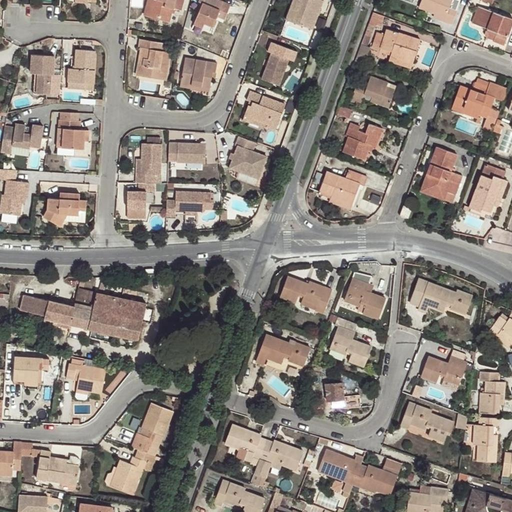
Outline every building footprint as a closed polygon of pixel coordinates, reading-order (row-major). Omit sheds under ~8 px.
[(169,7),(174,8),(181,10),(182,0),(150,0),(146,15),(168,21),(170,12),(168,11),(169,7)] [(210,30),(217,14),(219,9),(216,8),(219,0),(199,0),(199,1),(202,2),(194,24),(210,30)] [(219,9),(217,14),(225,18),(230,4),(220,0),(219,0),(216,8),(219,9)] [(292,0),(285,20),(292,23),(300,0),(292,0)] [(321,0),(300,0),(292,23),(311,30),(321,0)] [(421,0),(418,7),(434,13),(445,17),(444,21),(451,24),(456,11),(453,10),(449,8),(451,3),(451,0),(421,0)] [(497,32),(494,38),(493,41),(504,45),(511,21),(511,19),(478,6),(472,23),(486,28),(497,32)] [(383,17),(373,13),(364,36),(370,38),(374,26),(380,28),(383,17)] [(445,17),(434,13),(433,17),(444,21),(445,17)] [(484,34),(494,38),(497,32),(486,28),(484,34)] [(391,52),(390,55),(389,57),(411,64),(419,41),(386,30),(384,35),(377,33),(371,49),(379,52),(380,48),(391,52)] [(370,38),(364,36),(361,46),(367,48),(370,38)] [(138,47),(140,47),(144,48),(143,58),(139,57),(136,75),(165,79),(169,52),(164,51),(165,43),(140,39),(138,47)] [(367,48),(361,46),(357,55),(354,63),(363,66),(369,49),(367,48)] [(69,68),(68,81),(94,82),(95,54),(93,50),(76,50),(75,69),(69,68)] [(289,58),(271,52),(262,78),(280,84),(289,58)] [(37,92),(59,94),(60,74),(53,74),(54,56),(32,55),(30,73),(35,73),(38,74),(37,92)] [(411,64),(389,57),(388,61),(410,68),(411,64)] [(212,71),(215,71),(216,63),(185,58),(180,84),(191,86),(191,84),(209,88),(211,77),(212,71)] [(364,94),(372,97),(377,99),(376,103),(388,107),(394,90),(386,87),(387,83),(370,77),(367,85),(358,82),(351,101),(361,104),(364,94)] [(479,113),(478,114),(486,117),(484,123),(493,126),(498,111),(490,108),(496,91),(474,83),(471,89),(460,85),(453,106),(464,109),(465,107),(479,113)] [(247,100),(250,100),(253,101),(251,105),(248,104),(243,119),(252,123),(254,118),(267,123),(266,126),(275,129),(284,103),(250,91),(247,100)] [(339,105),(336,113),(348,118),(351,109),(339,105)] [(477,117),(478,114),(479,113),(465,107),(464,109),(453,106),(452,108),(477,117)] [(78,112),(59,112),(59,120),(77,121),(78,112)] [(265,128),(266,126),(267,123),(254,118),(252,123),(265,128)] [(80,121),(77,121),(59,120),(59,129),(63,128),(62,148),(84,149),(84,140),(85,130),(79,130),(80,121)] [(5,126),(1,153),(11,154),(11,152),(12,147),(29,150),(30,146),(39,148),(43,126),(33,124),(32,131),(31,135),(24,133),(25,129),(25,125),(16,123),(15,127),(5,126)] [(493,126),(484,123),(483,128),(491,131),(493,126)] [(376,137),(379,128),(369,124),(365,133),(357,130),(359,126),(350,124),(346,136),(348,137),(343,151),(364,159),(367,150),(369,145),(373,147),(375,148),(379,138),(376,137)] [(495,124),(493,131),(501,134),(503,127),(499,125),(495,124)] [(257,141),(239,135),(236,144),(238,145),(235,153),(233,158),(230,166),(258,177),(267,155),(254,150),(257,141)] [(136,180),(136,188),(139,189),(153,188),(153,179),(159,179),(159,148),(158,148),(158,142),(144,142),(144,148),(140,148),(140,164),(141,179),(136,180)] [(204,146),(167,147),(167,160),(167,165),(176,164),(176,166),(205,165),(204,146)] [(12,147),(11,152),(15,153),(15,155),(28,157),(29,150),(12,147)] [(437,148),(431,164),(435,166),(428,188),(445,195),(446,192),(455,195),(461,176),(450,172),(456,155),(437,148)] [(435,166),(431,164),(421,191),(444,199),(445,195),(428,188),(435,166)] [(496,196),(501,198),(507,181),(502,179),(504,172),(485,165),(469,207),(480,211),(482,208),(490,212),(493,204),(496,196)] [(327,171),(320,190),(332,194),(330,198),(352,205),(360,183),(364,185),(367,177),(348,169),(345,178),(327,171)] [(16,171),(0,170),(0,179),(6,180),(5,195),(1,195),(0,215),(21,216),(21,204),(18,204),(19,198),(22,198),(29,198),(29,182),(16,181),(16,171)] [(155,196),(155,188),(153,188),(139,189),(139,196),(139,200),(128,200),(128,214),(146,213),(146,197),(155,196)] [(60,214),(66,215),(78,215),(79,211),(85,211),(85,200),(79,199),(79,193),(60,192),(59,199),(48,198),(48,210),(43,217),(55,223),(60,214)] [(118,194),(118,217),(128,217),(127,194),(118,194)] [(176,205),(167,205),(168,221),(177,221),(177,214),(187,214),(199,213),(206,213),(206,210),(215,210),(215,202),(212,202),(212,194),(176,194),(176,205)] [(352,205),(330,198),(329,201),(350,208),(352,205)] [(411,209),(404,207),(400,215),(408,218),(411,209)] [(60,226),(66,215),(60,214),(55,223),(60,226)] [(366,291),(369,283),(372,275),(355,272),(354,274),(350,284),(344,300),(360,306),(361,303),(365,305),(363,310),(362,313),(378,319),(386,298),(371,292),(366,291)] [(304,296),(303,298),(301,304),(315,309),(315,310),(323,313),(332,290),(310,281),(308,284),(287,276),(279,297),(295,303),(297,297),(299,294),(304,296)] [(451,304),(450,307),(450,309),(465,314),(472,295),(457,289),(456,292),(418,278),(409,303),(418,306),(417,310),(425,313),(428,306),(443,311),(445,305),(446,302),(451,304)] [(145,303),(78,289),(74,306),(75,307),(71,324),(134,339),(137,337),(145,303)] [(20,311),(41,316),(44,299),(24,295),(20,311)] [(54,321),(71,324),(75,307),(74,306),(44,299),(41,316),(45,316),(44,318),(54,321)] [(337,317),(330,314),(328,320),(335,322),(337,317)] [(352,339),(358,324),(337,317),(335,322),(334,325),(338,326),(330,349),(346,354),(346,353),(347,351),(352,352),(351,355),(349,361),(364,366),(371,346),(352,339)] [(511,320),(509,318),(506,322),(499,317),(488,331),(501,341),(503,338),(510,343),(511,344),(511,320)] [(289,356),(288,359),(288,360),(303,365),(310,347),(296,341),(295,340),(290,338),(288,342),(266,334),(256,361),(263,364),(266,357),(281,362),(283,357),(284,354),(289,356)] [(503,338),(501,341),(508,346),(510,343),(503,338)] [(192,340),(178,341),(179,359),(192,358),(192,356),(204,355),(203,345),(192,346),(192,340)] [(16,345),(7,344),(6,351),(15,352),(16,345)] [(463,374),(467,364),(468,362),(450,356),(448,363),(428,356),(421,376),(436,381),(438,376),(439,373),(444,375),(443,377),(443,379),(459,384),(463,374)] [(38,378),(41,378),(42,370),(48,370),(48,359),(14,357),(13,380),(38,381),(38,378)] [(83,358),(81,366),(94,368),(95,360),(83,358)] [(81,366),(69,364),(66,378),(74,380),(74,376),(75,371),(80,372),(79,377),(76,396),(77,399),(84,400),(87,398),(88,391),(101,393),(106,370),(94,368),(81,366)] [(473,369),(474,367),(467,364),(463,374),(472,378),(473,369)] [(498,414),(499,405),(499,401),(503,401),(504,382),(499,381),(499,373),(480,372),(480,381),(485,381),(485,393),(480,393),(479,413),(498,414)] [(327,401),(332,400),(343,399),(344,405),(345,408),(360,406),(359,395),(344,397),(342,382),(325,384),(327,401)] [(431,427),(430,430),(428,435),(444,441),(447,434),(449,434),(454,421),(431,413),(431,410),(409,402),(400,425),(408,428),(409,424),(424,429),(425,427),(426,425),(431,427)] [(137,433),(131,447),(137,449),(154,455),(172,411),(152,403),(139,434),(137,433)] [(456,426),(465,429),(466,422),(467,416),(458,412),(456,426)] [(492,444),(493,435),(494,425),(498,426),(498,418),(479,417),(478,425),(475,425),(473,444),(478,445),(477,460),(496,462),(496,445),(492,444)] [(259,458),(266,439),(260,437),(261,435),(232,424),(225,443),(239,448),(237,455),(250,460),(250,462),(257,464),(259,458)] [(257,464),(254,473),(266,477),(270,465),(280,469),(282,464),(296,470),(303,450),(288,444),(287,447),(281,445),(282,442),(274,439),(273,442),(266,439),(259,458),(257,464)] [(13,470),(20,470),(21,455),(22,442),(13,441),(13,452),(5,451),(5,455),(0,454),(0,474),(12,475),(13,470)] [(22,442),(21,455),(32,456),(32,448),(32,443),(27,442),(22,442)] [(41,450),(32,448),(32,456),(40,457),(41,450)] [(150,471),(156,456),(154,455),(137,449),(135,457),(133,456),(130,463),(120,460),(117,468),(111,485),(133,493),(142,468),(150,471)] [(360,464),(363,457),(356,454),(354,459),(326,449),(318,468),(334,474),(334,473),(347,477),(346,481),(342,491),(344,491),(342,496),(348,498),(353,484),(360,464)] [(51,451),(41,450),(40,457),(36,478),(63,482),(76,484),(79,465),(71,464),(67,463),(68,459),(50,456),(51,451)] [(511,453),(505,453),(501,481),(505,481),(506,476),(509,477),(510,472),(511,472),(511,453)] [(402,463),(386,458),(383,465),(399,470),(402,463)] [(367,466),(360,464),(353,484),(360,486),(362,483),(376,488),(390,494),(397,475),(382,469),(380,473),(373,470),(375,467),(368,465),(367,466)] [(399,470),(383,465),(382,469),(397,475),(399,470)] [(107,484),(111,485),(117,468),(113,467),(107,484)] [(334,474),(318,468),(317,471),(346,481),(347,477),(334,473),(334,474)] [(254,473),(251,482),(259,484),(267,488),(269,482),(265,481),(266,477),(254,473)] [(459,473),(458,483),(465,484),(468,475),(459,473)] [(245,504),(243,508),(241,511),(259,511),(265,498),(244,490),(245,488),(222,480),(214,502),(222,506),(224,501),(239,506),(240,502),(245,504)] [(362,483),(360,486),(374,492),(376,488),(362,483)] [(445,511),(448,490),(420,486),(420,489),(409,488),(406,511),(445,511)] [(472,511),(478,490),(473,489),(466,511),(472,511)] [(275,490),(267,511),(299,511),(293,510),(293,511),(292,511),(281,511),(277,510),(279,506),(282,497),(283,494),(275,490)] [(472,511),(511,511),(511,499),(478,490),(472,511)] [(46,511),(49,503),(19,496),(17,511),(46,511)]
